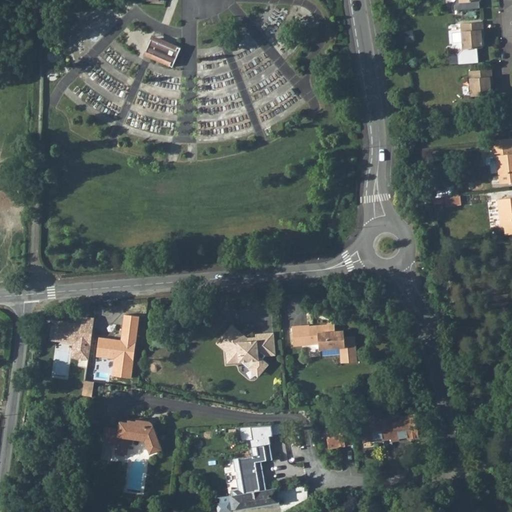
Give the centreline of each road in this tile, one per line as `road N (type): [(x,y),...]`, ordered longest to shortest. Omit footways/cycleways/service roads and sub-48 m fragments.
road 1 (tertiary): [(25,294),(327,268),(365,253)]
road 2 (tertiary): [(469,511),(426,326),(392,267)]
road 3 (tertiary): [(381,224),(379,137),(359,0)]
road 4 (residential): [(25,294),(0,478)]
